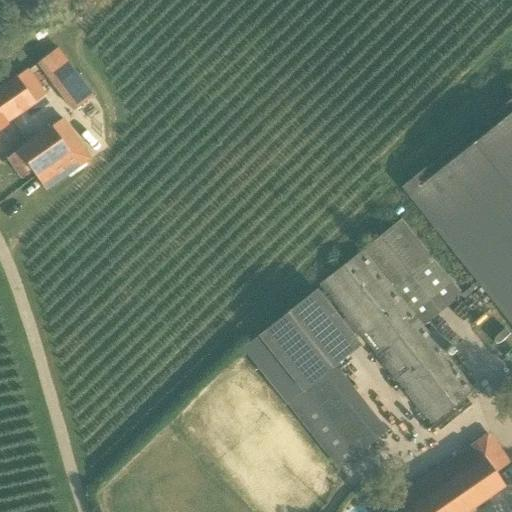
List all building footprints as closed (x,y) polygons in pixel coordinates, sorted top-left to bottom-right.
[(71,111),(93,95),(58,47),(36,63),(71,111)] [(0,130),(9,124),(6,120),(44,93),(27,70),(0,88),(0,130)] [(46,189),(62,178),(91,158),(63,119),(19,151),(46,189)] [(511,150),(465,188),(466,188),(503,236),(511,246),(511,150)] [(428,321),(462,294),(401,217),(321,281),(334,296),(364,297),(363,309),(346,308),(355,321),(366,321),(354,330),(375,331),(375,351),(406,390),(427,391),(427,401),(423,404),(434,418),(467,392),(467,383),(443,352),(443,339),(428,321)] [(261,335),(356,457),(388,432),(336,366),(362,346),(317,289),(261,335)] [(509,464),(489,434),(475,444),(474,442),(395,496),(405,510),(401,511),(467,511),(505,486),(496,473),(509,464)]
